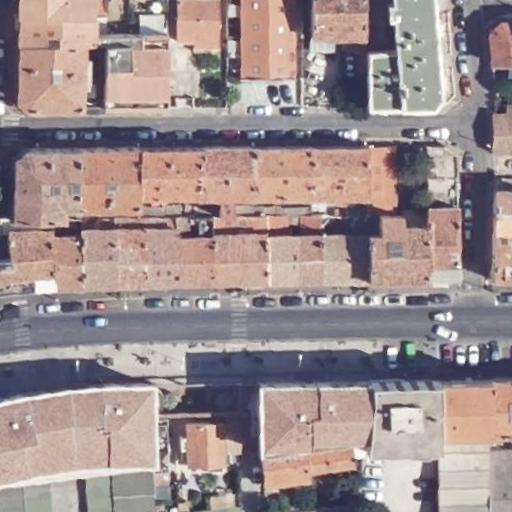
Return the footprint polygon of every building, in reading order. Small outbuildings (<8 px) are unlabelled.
[(19,0),(19,12),(102,18),(101,0),(19,0)] [(217,46),(216,0),(173,0),(173,40),(195,41),(196,46),(217,46)] [(240,0),(242,99),(288,99),(289,35),(299,35),(299,0),(240,0)] [(361,37),(360,0),(309,0),(309,38),(361,37)] [(430,11),(429,0),(389,0),(389,3),(386,3),(387,17),(390,17),(393,51),(365,52),(364,107),(430,107),(436,99),(430,11)] [(102,18),(19,12),(17,42),(81,44),(102,45),(102,32),(102,18)] [(511,61),(511,21),(499,22),(489,32),(492,61),(511,61)] [(165,33),(102,32),(102,45),(101,56),(102,99),(122,99),(122,108),(164,107),(165,33)] [(81,44),(17,42),(15,95),(25,108),(78,108),(80,56),(81,44)] [(102,45),(81,44),(80,56),(101,56),(102,45)] [(511,151),(511,97),(505,98),(505,114),(495,114),(494,126),(494,151),(511,151)] [(102,99),(102,107),(122,108),(122,99),(102,99)] [(211,196),(211,215),(227,215),(228,196),(252,196),(252,146),(201,147),(201,194),(201,196),(211,196)] [(252,196),(307,197),(306,147),(286,147),(252,146),(252,196)] [(366,197),(366,214),(393,214),(395,146),(366,147),(366,197)] [(427,225),(427,278),(457,277),(456,154),(445,146),(426,146),(427,225)] [(12,216),(50,216),(63,216),(63,206),(78,206),(78,147),(22,147),(13,157),(12,216)] [(132,206),(132,216),(139,216),(137,147),(104,147),(78,147),(78,206),(132,206)] [(139,216),(166,215),(166,194),(201,194),(201,147),(169,147),(137,147),(139,216)] [(307,197),(366,197),(366,147),(306,147),(307,197)] [(494,189),(511,188),(511,176),(494,177),(494,189)] [(511,188),(494,189),(493,277),(511,276),(511,188)] [(307,280),(319,280),(318,214),(307,214),(299,214),(299,234),(286,234),(285,215),(265,215),(266,281),(307,280)] [(318,214),(319,280),(366,279),(366,214),(343,214),(343,220),(356,220),(357,234),(326,234),(326,214),(318,214)] [(366,214),(366,279),(427,278),(427,225),(403,225),(403,214),(399,214),(393,214),(366,214)] [(36,287),(54,286),(52,249),(50,216),(12,216),(0,215),(0,231),(11,230),(10,256),(0,257),(0,290),(31,287),(36,287)] [(142,284),(177,283),(177,215),(166,215),(139,216),(132,216),(120,216),(114,216),(114,284),(142,284)] [(193,282),(212,282),(211,215),(201,215),(191,215),(177,215),(177,283),(193,282)] [(212,282),(266,281),(265,215),(252,215),(227,215),(211,215),(212,282)] [(71,285),(83,285),(80,248),(78,216),(63,216),(50,216),(52,249),(54,286),(71,285)] [(102,285),(114,284),(114,216),(78,216),(80,248),(83,285),(102,285)] [(0,231),(0,257),(10,256),(11,230),(0,231)] [(441,376),(368,379),(369,396),(363,450),(440,447),(441,376)] [(488,376),(441,376),(440,447),(439,511),(488,511),(489,431),(488,376)] [(511,376),(488,376),(489,431),(511,431),(511,376)] [(358,378),(248,384),(251,448),(356,437),(358,378)] [(56,388),(0,398),(0,473),(18,470),(61,464),(145,458),(140,385),(56,388)] [(170,415),(151,415),(152,465),(170,465),(170,415)] [(226,449),(225,422),(188,422),(188,465),(215,465),(215,456),(227,456),(228,449),(226,449)] [(511,511),(511,431),(489,431),(488,511),(511,511)] [(331,441),(263,449),(261,449),(263,483),(308,478),(309,470),(352,466),(349,438),(331,441)] [(90,511),(241,511),(242,509),(182,511),(153,511),(152,465),(114,470),(88,474),(90,511)] [(51,511),(50,479),(47,479),(28,482),(0,484),(0,511),(51,511)]
